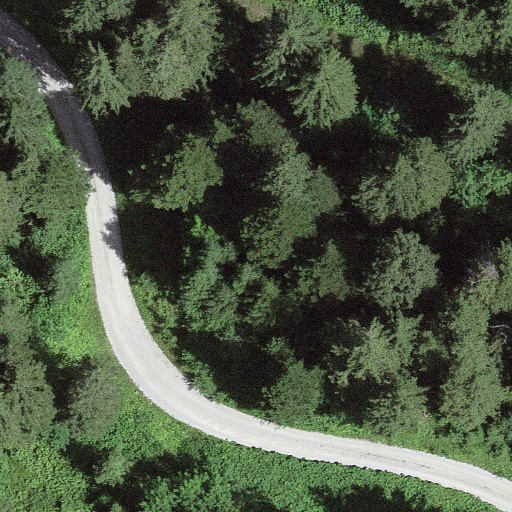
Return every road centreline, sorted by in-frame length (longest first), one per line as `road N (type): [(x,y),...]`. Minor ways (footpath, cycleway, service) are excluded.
road 1 (track): [(511,496),(484,480),(239,425),(168,387),(127,330),(82,136),(60,93),(0,25)]
road 2 (track): [(239,0),(511,113)]
